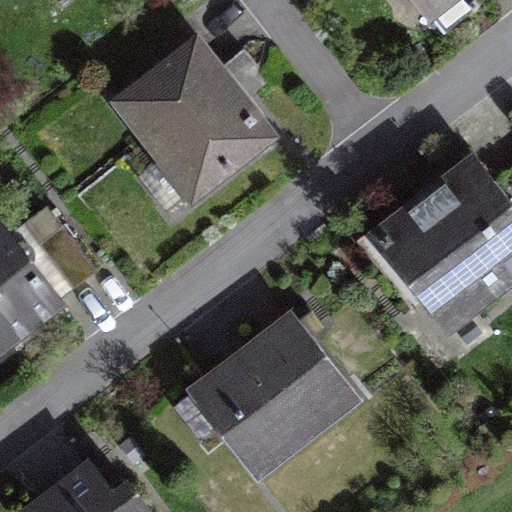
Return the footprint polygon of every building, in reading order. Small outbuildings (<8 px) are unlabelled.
[(420,0),(431,13),(447,0),(420,0)] [(196,40),(119,99),(163,156),(138,174),(166,211),(191,192),(193,195),(269,136),(196,40)] [(444,190),(382,237),(428,298),(454,278),(474,304),(504,282),(511,292),(511,290),(511,169),(494,184),(475,159),(440,185),(444,190)] [(46,204),(25,221),(76,286),(97,270),(46,204)] [(0,221),(0,333),(5,340),(59,301),(0,221)] [(290,315),(173,403),(201,439),(220,424),(257,472),(354,398),(290,315)] [(90,463),(28,511),(152,511),(131,485),(116,497),(90,463)]
